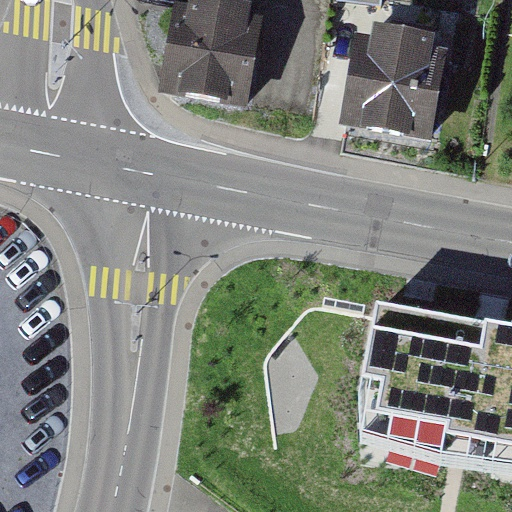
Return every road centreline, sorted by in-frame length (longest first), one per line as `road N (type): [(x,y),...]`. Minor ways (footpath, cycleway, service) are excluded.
road 1 (secondary): [(511,242),(155,175)]
road 2 (tertiary): [(112,511),(132,426),(155,175)]
road 3 (tertiary): [(43,154),(63,0)]
